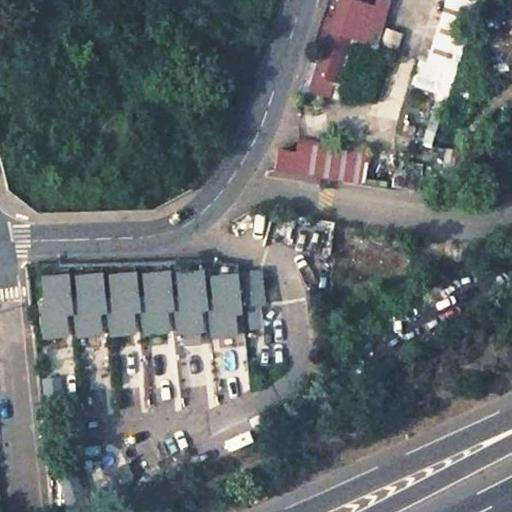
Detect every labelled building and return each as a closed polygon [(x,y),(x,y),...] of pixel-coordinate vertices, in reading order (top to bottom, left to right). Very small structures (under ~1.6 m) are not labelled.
[(327,40),(316,76),(311,90),(329,96),(335,82),(360,2),(351,0),(339,0),(335,14),(329,12),(321,37),(327,40)] [(444,95),(461,35),(431,27),(414,87),(444,95)] [(333,158),(282,150),(276,169),(279,170),(339,179),(342,179),(363,183),(365,169),(333,164),(333,158)] [(260,267),(237,269),(243,333),(259,332),(257,314),(255,314),(254,308),(258,308),(257,295),(262,294),(260,267)] [(102,274),(76,277),(78,301),(70,302),(71,313),(73,331),(98,329),(97,313),(105,312),(104,302),(102,274)] [(135,274),(110,276),(112,301),(104,302),(105,312),(107,331),(132,328),(130,313),(139,312),(138,301),(135,274)] [(169,274),(143,276),(146,301),(138,301),(139,312),(140,330),(165,328),(164,312),(172,312),(172,301),(169,274)] [(203,274),(177,276),(179,300),(172,301),(172,312),(174,330),(199,328),(198,312),(206,311),(203,274)] [(68,275),(43,277),(45,302),(37,302),(39,331),(64,329),(63,313),(71,313),(70,302),(68,275)] [(237,278),(211,280),(213,300),(205,301),(206,311),(208,334),(233,332),(232,317),(240,316),(237,278)] [(264,373),(261,339),(246,340),(249,375),(264,373)] [(118,467),(108,471),(113,484),(131,477),(127,467),(119,470),(118,467)]
